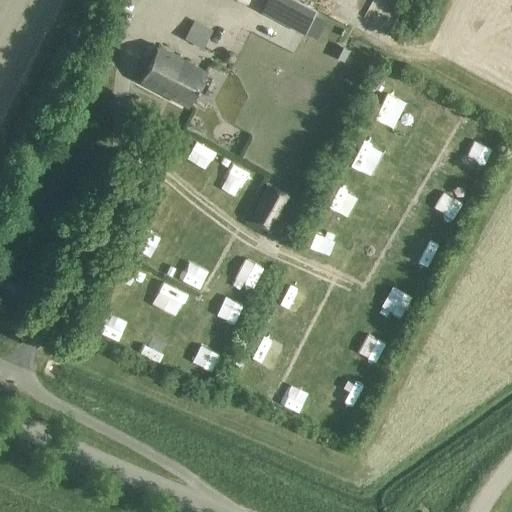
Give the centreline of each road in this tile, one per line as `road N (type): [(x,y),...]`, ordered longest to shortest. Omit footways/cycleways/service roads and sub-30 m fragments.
road 1 (unclassified): [(222,511),(194,483),(17,375)]
road 2 (unclassified): [(209,511),(0,424)]
